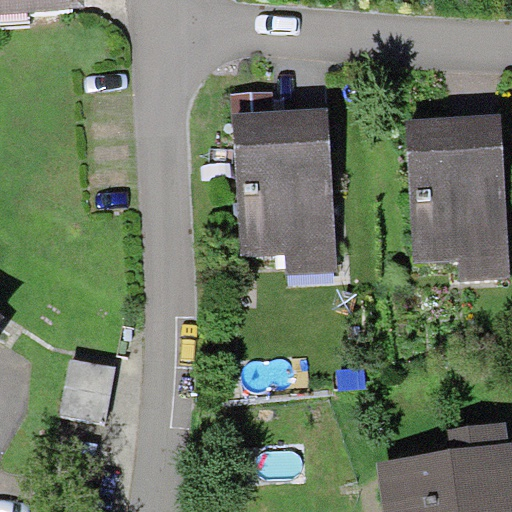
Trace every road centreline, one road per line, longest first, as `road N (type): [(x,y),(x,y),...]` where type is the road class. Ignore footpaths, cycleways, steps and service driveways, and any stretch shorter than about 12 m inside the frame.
road 1 (residential): [(142,511),(159,311),(154,43)]
road 2 (residential): [(154,43),(511,36)]
